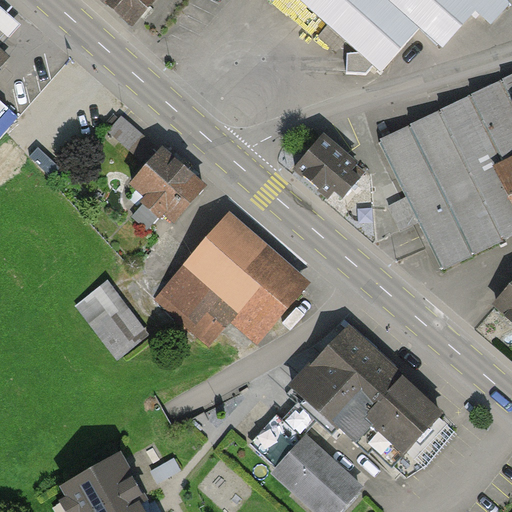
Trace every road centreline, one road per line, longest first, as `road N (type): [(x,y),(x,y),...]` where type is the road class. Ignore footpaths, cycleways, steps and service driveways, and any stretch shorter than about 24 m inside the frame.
road 1 (secondary): [(511,397),(238,164)]
road 2 (residential): [(238,164),(271,137),(511,57)]
road 3 (secondary): [(238,164),(50,0)]
